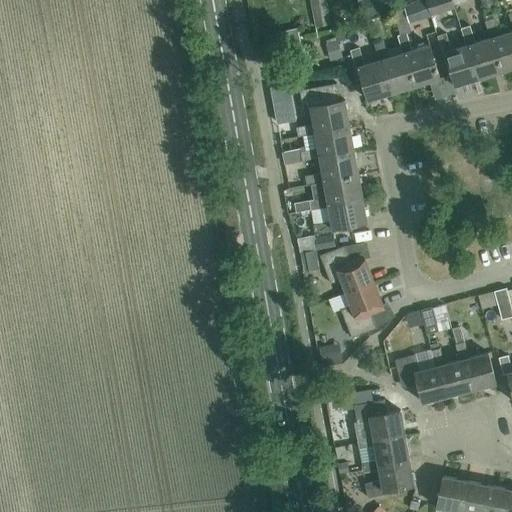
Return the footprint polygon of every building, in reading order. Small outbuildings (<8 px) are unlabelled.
[(311,0),(316,27),(331,24),(326,0),(311,0)] [(454,10),(453,6),(454,6),(452,0),(426,0),(431,17),(454,10)] [(494,0),(480,0),(483,10),(497,6),(494,0)] [(405,52),(416,85),(440,78),(429,44),(412,50),(406,33),(411,32),(404,9),(393,12),(400,35),(398,36),(403,53),(405,52)] [(511,31),(499,35),(494,19),(485,21),(490,38),(492,37),(503,71),(511,67),(511,31)] [(492,37),(490,38),(475,43),(470,26),(461,29),(466,46),(468,45),(479,78),(503,71),(492,37)] [(468,45),(466,46),(451,50),(446,33),(437,36),(443,54),(445,53),(455,86),(479,78),(468,45)] [(405,52),(403,53),(388,57),(383,40),(374,43),(379,60),(381,59),(392,92),(416,85),(405,52)] [(338,42),(327,45),(331,60),(342,56),(338,42)] [(381,59),(379,60),(364,64),(359,48),(350,50),(356,68),(358,68),(368,100),(392,92),(381,59)] [(315,131),(349,124),(345,99),(340,101),(336,83),(299,90),(303,108),(310,107),(314,124),(296,127),(298,136),(315,133),(315,131)] [(274,99),(290,96),(288,85),(272,87),(274,99)] [(315,131),(315,133),(318,148),(301,152),(302,161),(320,158),(319,155),(354,149),(349,124),(315,131)] [(324,180),(358,173),(354,149),(319,155),(320,158),(322,173),(305,176),(307,185),(324,182),(324,180)] [(328,206),(328,204),(363,198),(358,173),(324,180),(324,182),(327,197),(310,200),(311,210),(328,206)] [(328,206),(311,210),(314,225),(316,234),(334,230),(334,228),(367,222),(363,198),(328,204),(328,206)] [(333,233),(316,236),(319,249),(336,246),(333,233)] [(347,292),(373,282),(363,256),(351,261),(345,245),(320,255),(331,283),(342,279),(347,292)] [(373,282),(347,292),(352,305),(340,309),(351,338),(376,328),(370,313),(383,308),(373,282)] [(502,319),(511,316),(511,309),(506,288),(494,291),(502,319)] [(427,334),(438,331),(432,307),(420,310),(427,334)] [(463,359),(471,389),(496,383),(488,353),(469,358),(464,342),(455,344),(460,360),(463,359)] [(343,361),(341,346),(340,345),(320,349),(323,365),(323,364),(343,361)] [(463,359),(460,360),(444,364),(440,348),(431,350),(435,366),(439,365),(447,396),(471,389),(463,359)] [(439,365),(435,366),(419,370),(415,354),(406,357),(411,374),(414,373),(422,402),(447,396),(439,365)] [(511,370),(508,355),(499,358),(504,375),(507,374),(511,393),(511,370)] [(354,405),(352,393),(341,395),(343,407),(354,405)] [(375,445),(374,441),(405,435),(400,410),(387,412),(384,399),(354,405),(357,422),(370,420),(373,436),(357,439),(358,448),(375,445)] [(378,466),(409,460),(405,435),(374,441),(375,445),(378,460),(361,463),(363,472),(379,470),(378,466)] [(378,466),(379,470),(382,485),(366,488),(368,497),(385,494),(384,491),(414,485),(409,460),(378,466)] [(461,511),(468,481),(443,476),(436,507),(456,511),(461,511)] [(487,511),(493,486),(468,481),(461,511),(487,511)] [(511,511),(511,489),(493,486),(487,511),(511,511)]
